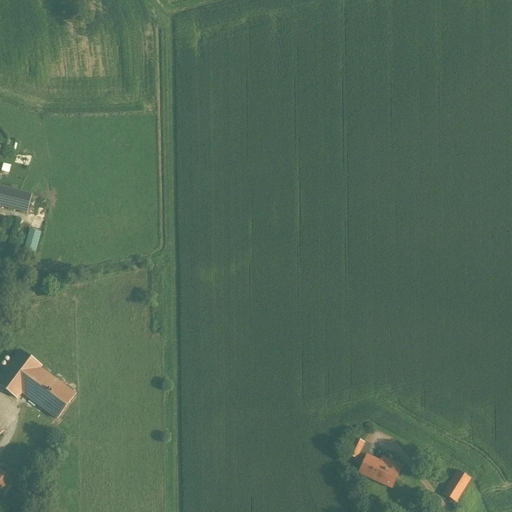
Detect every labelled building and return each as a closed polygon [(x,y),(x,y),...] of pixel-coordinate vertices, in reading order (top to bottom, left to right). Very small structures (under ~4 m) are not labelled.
[(8,175),(12,166),(5,163),(1,172),(8,175)] [(0,187),(0,206),(27,213),(32,195),(0,187)] [(0,386),(17,399),(21,393),(39,369),(41,366),(20,350),(0,376),(0,386)] [(75,395),(39,369),(21,393),(42,409),(43,408),(57,419),(75,395)] [(360,455),(365,443),(351,436),(343,452),(358,459),(360,455)] [(381,459),(365,453),(356,474),(391,489),(403,461),(383,453),(381,459)] [(0,505),(17,483),(0,469),(0,505)] [(468,482),(453,473),(440,494),(455,503),(468,482)]
